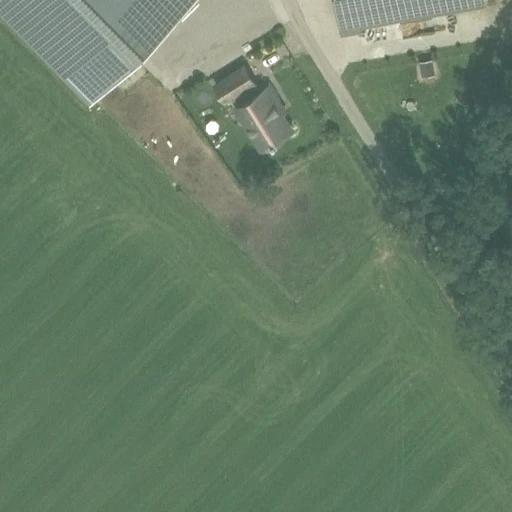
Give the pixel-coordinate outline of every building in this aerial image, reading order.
[(190,0),(0,0),(0,5),(92,98),(190,0)] [(336,0),(341,28),(484,4),(483,0),(336,0)] [(445,49),(422,58),(443,111),(466,102),(445,49)] [(268,84),(260,89),(254,79),(245,64),(215,82),(224,97),(224,98),(231,93),(254,130),(265,148),(290,132),(273,104),(274,104),(271,101),(276,98),(268,84)] [(224,98),(224,97),(217,101),(232,126),(254,130),(231,93),(224,98)]
